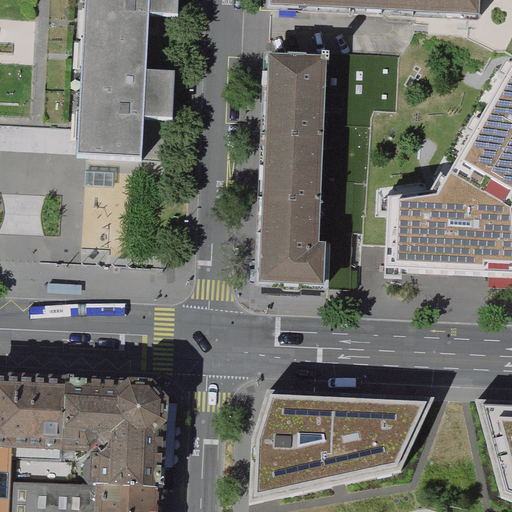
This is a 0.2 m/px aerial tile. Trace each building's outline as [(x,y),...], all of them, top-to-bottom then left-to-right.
[(0,0),(0,122),(76,126),(82,0),(0,0)] [(146,76),(149,18),(176,19),(177,0),(82,0),(76,126),(75,159),(142,162),(144,125),(173,126),(175,77),(146,76)] [(328,19),(328,0),(267,0),(267,17),(328,19)] [(402,0),(328,0),(328,19),(402,22),(402,0)] [(485,0),(402,0),(402,22),(484,26),(485,0)] [(326,239),(324,291),(357,291),(364,242),(372,117),(375,113),(397,113),(400,57),(327,54),(325,68),(318,239),(326,239)] [(511,56),(431,203),(388,209),(388,218),(386,245),(384,293),(422,295),(511,297),(511,56)] [(318,239),(325,68),(267,66),(266,101),(263,174),(260,244),(259,288),(297,290),(324,291),(326,239),(318,239)] [(6,150),(51,152),(52,132),(7,129),(6,150)] [(68,451),(71,383),(0,379),(0,447),(13,448),(68,451)] [(110,454),(108,482),(162,485),(166,400),(154,388),(71,383),(68,451),(110,454)] [(433,402),(265,395),(252,439),(249,506),(401,473),(433,402)] [(511,401),(475,400),(501,499),(511,502),(511,401)] [(0,511),(9,511),(13,448),(0,447),(0,511)] [(108,482),(106,511),(160,511),(162,485),(108,482)]
